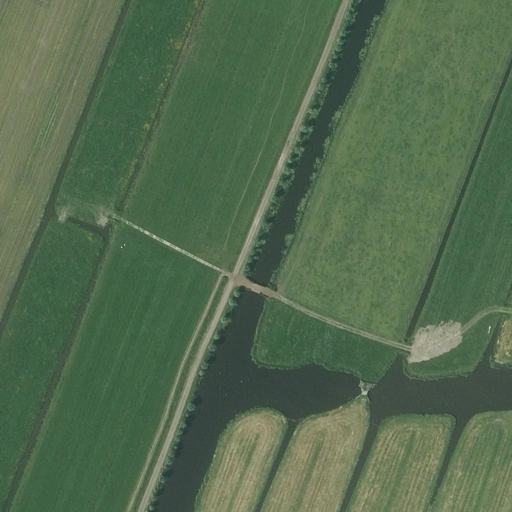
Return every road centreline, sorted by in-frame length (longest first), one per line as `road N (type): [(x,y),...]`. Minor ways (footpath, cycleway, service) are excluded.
road 1 (track): [(511,311),(499,308),(438,346),(399,347),(66,201),(139,0)]
road 2 (track): [(141,511),(346,0)]
